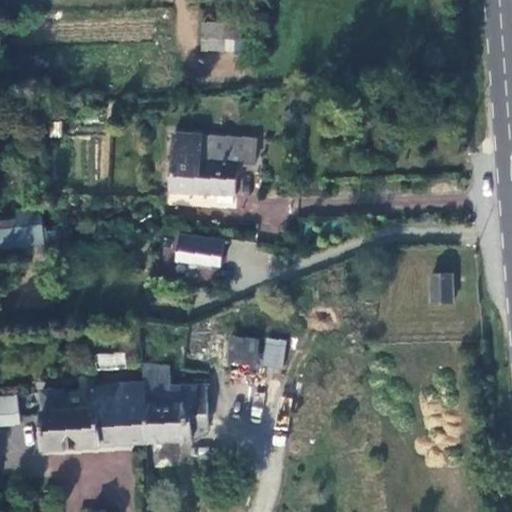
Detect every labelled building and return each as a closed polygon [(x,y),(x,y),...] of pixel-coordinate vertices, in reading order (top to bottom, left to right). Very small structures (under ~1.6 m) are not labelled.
[(236,52),(237,23),(200,21),(199,50),(236,52)] [(258,135),(176,129),(171,189),(224,193),(223,201),(238,202),(242,162),(256,163),(258,135)] [(11,252),(54,246),(53,227),(52,211),(7,217),(11,252)] [(76,224),(53,227),(54,246),(78,244),(76,224)] [(229,237),(185,233),(181,257),(224,262),(229,237)] [(434,273),(434,306),(454,306),(454,273),(434,273)] [(263,336),(262,338),(229,334),(226,362),(283,368),(286,338),(263,336)] [(113,365),(115,384),(137,382),(135,363),(113,365)] [(192,424),(206,423),(202,382),(168,384),(167,365),(145,365),(146,380),(147,404),(147,442),(193,438),(192,424)] [(97,380),(90,380),(92,410),(99,409),(102,446),(147,442),(147,404),(146,380),(137,382),(115,384),(97,385),(97,380)] [(15,397),(3,397),(0,397),(0,416),(17,416),(15,397)] [(47,450),(102,446),(99,409),(92,410),(44,413),(47,450)]
